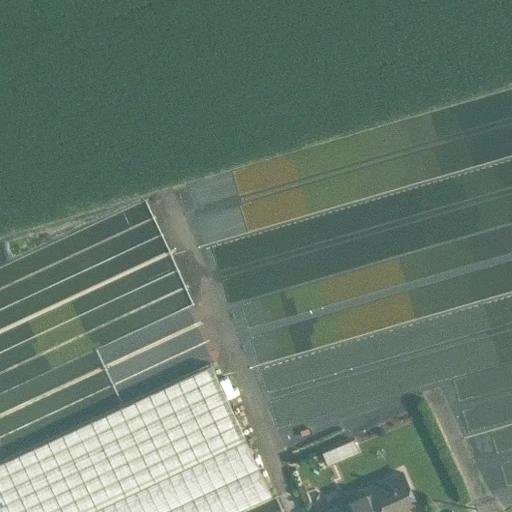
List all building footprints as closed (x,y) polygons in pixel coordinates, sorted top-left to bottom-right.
[(52,368),(52,356),(34,355),(33,368),(52,368)] [(0,511),(88,511),(245,439),(208,361),(0,460),(0,511)] [(351,436),(319,450),(324,462),(356,448),(351,436)] [(234,511),(271,495),(245,439),(88,511),(234,511)] [(401,471),(381,480),(383,484),(373,489),(383,511),(390,511),(415,501),(401,471)] [(368,486),(343,497),(343,502),(328,509),(329,511),(383,511),(373,489),(372,489),(368,486)]
